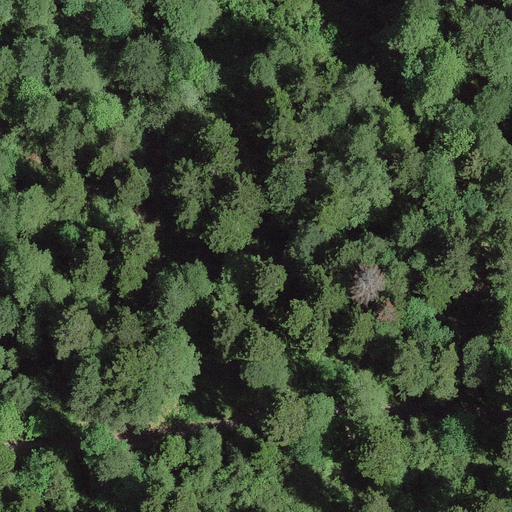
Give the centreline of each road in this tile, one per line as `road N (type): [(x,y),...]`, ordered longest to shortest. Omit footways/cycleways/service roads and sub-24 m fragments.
road 1 (track): [(511,99),(367,61),(0,25)]
road 2 (track): [(511,415),(267,409),(0,442)]
